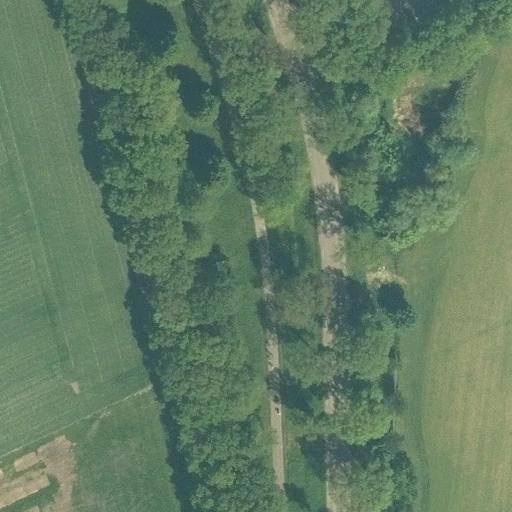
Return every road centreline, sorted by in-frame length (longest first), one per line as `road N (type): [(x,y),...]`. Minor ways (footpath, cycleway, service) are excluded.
road 1 (track): [(73,0),(205,511)]
road 2 (tertiary): [(339,511),(323,180),(305,85),(275,0)]
